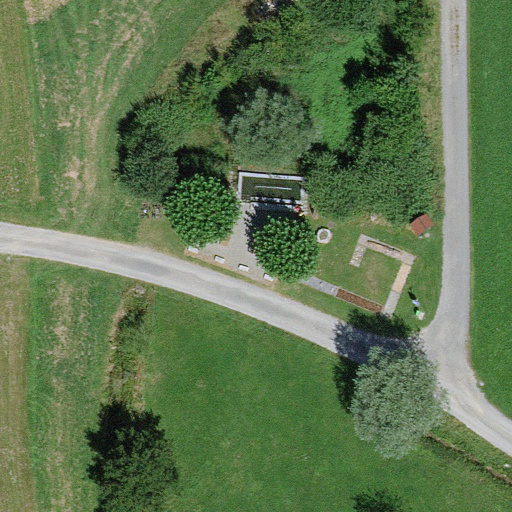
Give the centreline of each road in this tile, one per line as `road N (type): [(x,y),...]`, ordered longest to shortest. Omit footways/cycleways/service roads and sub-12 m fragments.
road 1 (track): [(437,386),(355,343),(187,276),(0,236)]
road 2 (track): [(447,0),(450,309),(437,386)]
